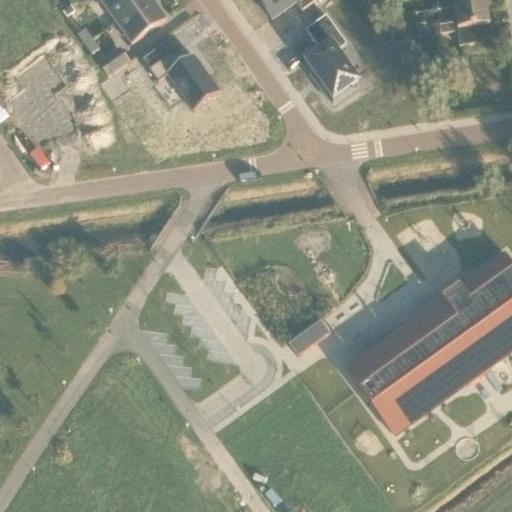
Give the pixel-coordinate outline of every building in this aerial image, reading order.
[(0,0),(0,40),(18,27),(3,5),(9,0),(0,0)] [(117,25),(148,0),(103,0),(101,2),(117,25)] [(151,0),(148,0),(117,25),(133,46),(167,22),(151,0)] [(257,0),(272,21),(296,4),(303,14),(321,0),(257,0)] [(453,0),(454,1),(436,3),(438,12),(455,10),(455,6),(486,2),(485,0),(453,0)] [(455,6),(455,10),(457,25),(440,28),(441,37),(458,35),(460,49),(483,46),(483,43),(492,41),(486,2),(455,6)] [(73,7),(64,14),(69,20),(77,14),(73,7)] [(327,18),(307,33),(321,53),(308,63),(325,87),(322,90),(334,106),(353,92),(351,89),(359,83),(338,54),(348,47),(327,18)] [(417,27),(418,40),(428,39),(426,26),(417,27)] [(86,47),(94,42),(87,31),(79,37),(86,47)] [(76,69),(89,60),(71,35),(58,44),(76,69)] [(94,42),(86,47),(93,57),(101,52),(94,42)] [(119,52),(100,66),(109,79),(129,65),(119,52)] [(31,92),(15,103),(43,142),(58,131),(61,135),(71,128),(68,124),(70,122),(49,93),(60,85),(44,62),(21,79),(31,92)] [(228,108),(201,70),(187,80),(179,69),(157,85),(166,97),(176,90),(202,127),(228,108)] [(125,93),(115,79),(105,86),(115,100),(125,93)] [(350,369),(345,372),(391,436),(465,383),(469,389),(491,374),(486,367),(511,348),(511,265),(505,256),(470,282),(443,301),(447,307),(417,328),(414,323),(401,332),(400,332),(375,351),(350,369)] [(321,323),(289,346),(299,359),(331,336),(321,323)]
